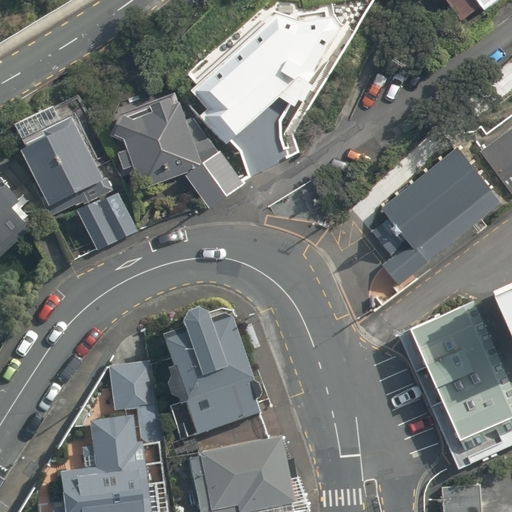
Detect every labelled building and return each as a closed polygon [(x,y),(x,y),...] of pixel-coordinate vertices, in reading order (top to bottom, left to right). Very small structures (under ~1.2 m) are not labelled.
[(481,7),(475,0),(446,0),(462,21),(481,7)] [(501,0),(475,0),(481,7),(485,13),(501,0)] [(279,14),(193,90),(209,109),(201,116),(236,155),(281,138),(282,119),(300,99),(304,102),(316,86),(310,81),(343,28),(333,17),(304,23),(279,14)] [(186,173),(210,208),(245,184),(222,150),(219,152),(210,138),(197,144),(182,102),(175,105),(173,99),(129,116),(126,114),(117,135),(125,139),(129,149),(120,153),(126,169),(134,166),(143,189),(186,173)] [(56,203),(60,211),(77,202),(79,206),(107,192),(102,181),(105,179),(75,117),(46,131),(47,134),(29,143),(30,146),(25,149),(52,205),(56,203)] [(511,126),(479,151),(511,194),(511,126)] [(381,264),(398,286),(501,201),(455,144),(379,208),(387,218),(370,231),(390,257),(381,264)] [(0,234),(3,233),(10,247),(28,239),(23,227),(48,215),(18,152),(0,161),(0,234)] [(81,210),(99,250),(140,232),(123,194),(103,203),(102,201),(81,210)] [(38,241),(54,271),(73,261),(57,230),(38,241)] [(511,268),(475,285),(511,364),(511,363),(511,268)] [(394,331),(454,468),(511,442),(511,384),(473,296),(394,331)] [(186,403),(197,435),(260,413),(255,399),(260,397),(260,399),(263,398),(257,380),(253,382),(247,363),(249,362),(246,351),(243,352),(232,318),(221,312),(207,316),(205,310),(194,307),(182,311),(178,324),(160,331),(170,366),(165,369),(168,377),(166,384),(170,396),(177,399),(179,404),(186,403)] [(242,325),(248,343),(257,339),(251,321),(242,325)] [(141,436),(148,441),(163,440),(150,363),(109,366),(113,413),(136,408),(141,436)] [(149,511),(142,441),(136,442),(132,415),(88,420),(91,448),(85,449),(87,468),(58,471),(62,505),(52,506),(52,511),(149,511)] [(189,457),(199,511),(248,511),(293,503),(279,436),(196,453),(197,455),(189,457)]
